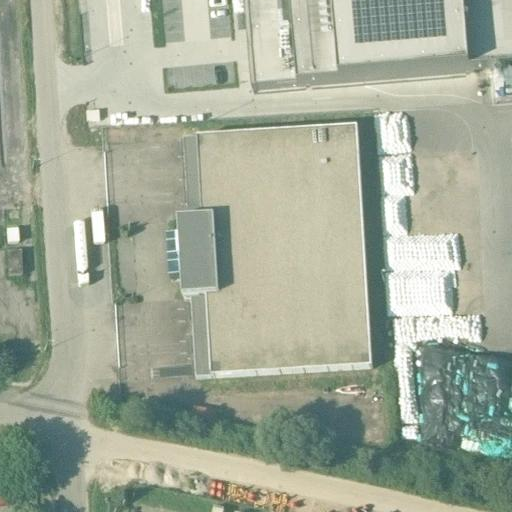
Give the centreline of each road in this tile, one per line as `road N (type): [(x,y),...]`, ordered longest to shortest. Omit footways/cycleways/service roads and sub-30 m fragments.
road 1 (unclassified): [(53,433),(67,306),(41,0)]
road 2 (unclassified): [(426,511),(69,436)]
